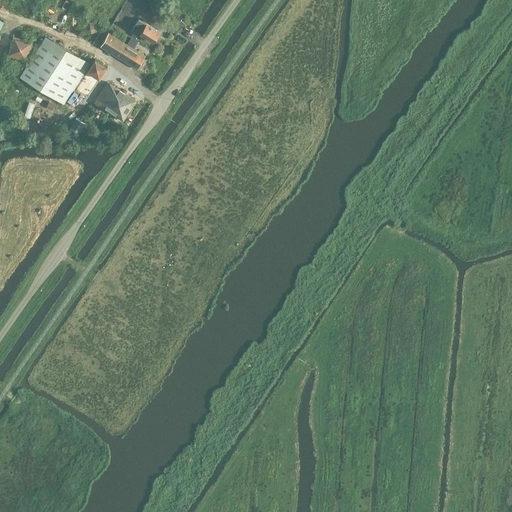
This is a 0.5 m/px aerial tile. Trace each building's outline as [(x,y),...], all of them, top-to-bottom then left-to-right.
[(133,16),(141,4),(134,0),(131,0),(125,11),(133,16)] [(97,38),(99,26),(88,24),(86,35),(97,38)] [(154,45),(161,34),(146,24),(139,35),(154,45)] [(145,57),(108,34),(100,47),(137,70),(145,57)] [(33,41),(12,36),(7,56),(29,61),(33,41)] [(68,105),(92,65),(45,38),(22,77),(68,105)] [(142,45),(139,50),(145,54),(149,49),(142,45)] [(123,121),(136,101),(107,82),(93,102),(123,121)] [(76,143),(86,125),(77,119),(67,137),(76,143)]
